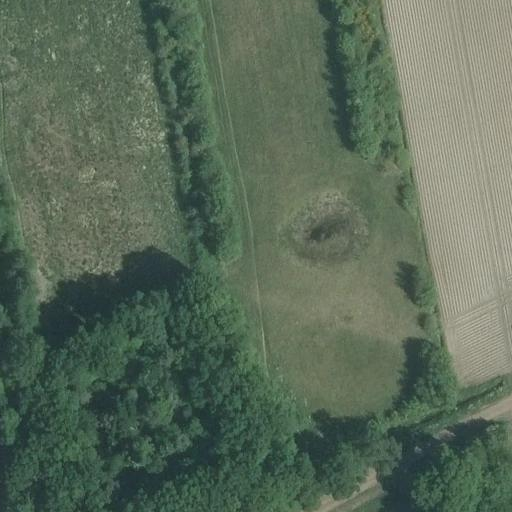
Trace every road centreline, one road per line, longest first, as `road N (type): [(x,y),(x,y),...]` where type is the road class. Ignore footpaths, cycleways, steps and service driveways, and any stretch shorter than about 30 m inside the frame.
road 1 (track): [(465,437),(322,511)]
road 2 (track): [(34,511),(6,362)]
